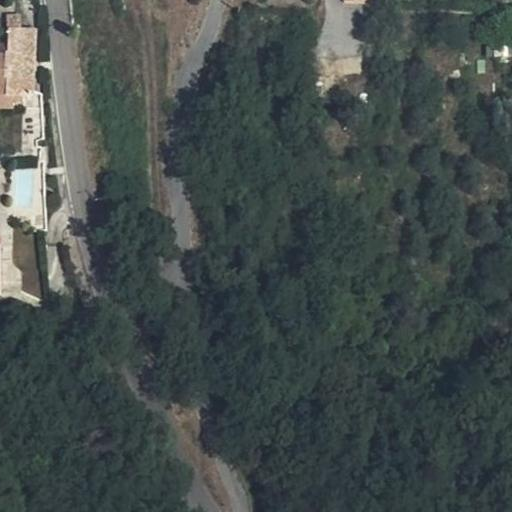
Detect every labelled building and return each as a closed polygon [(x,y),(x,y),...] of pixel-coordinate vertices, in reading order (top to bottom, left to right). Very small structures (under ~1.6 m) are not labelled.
[(10,41),(36,43),(35,30),(10,29),(10,41)] [(36,43),(10,41),(10,48),(9,70),(8,88),(14,88),(14,99),(31,100),(30,91),(33,89),(36,43)] [(0,81),(9,70),(10,48),(0,48),(0,81)] [(0,88),(8,88),(9,70),(0,81),(0,88)] [(8,88),(0,88),(0,98),(14,99),(14,88),(8,88)]
